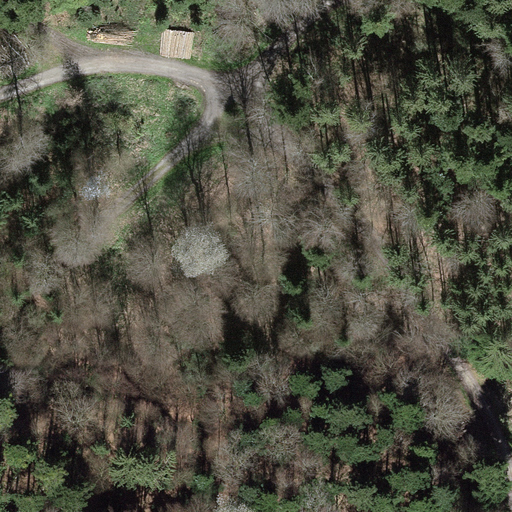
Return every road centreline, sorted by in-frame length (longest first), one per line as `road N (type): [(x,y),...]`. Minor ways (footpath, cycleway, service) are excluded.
road 1 (track): [(198,131),(286,146),(365,229),(479,388),(511,468)]
road 2 (track): [(0,321),(233,90)]
road 3 (track): [(0,93),(124,63),(183,71),(233,90)]
road 4 (track): [(233,90),(325,0)]
